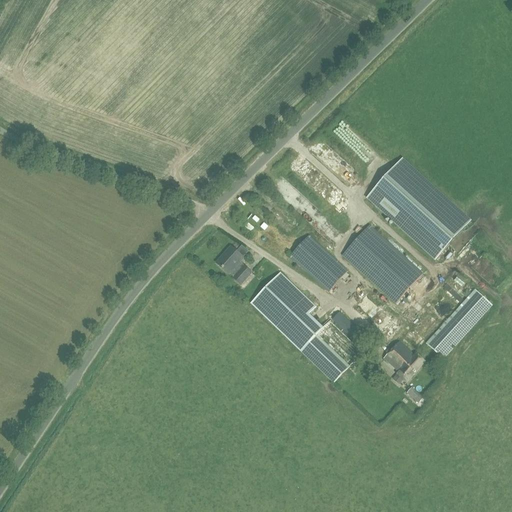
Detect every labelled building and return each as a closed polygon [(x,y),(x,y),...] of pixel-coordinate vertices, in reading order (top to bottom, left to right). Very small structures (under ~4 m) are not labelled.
[(470,222),(402,160),(368,197),(436,259),(470,222)] [(308,221),(331,239),(339,229),(316,211),(308,221)] [(251,232),(254,228),(249,223),(245,227),(251,232)] [(396,304),(423,274),(370,226),(343,256),(396,304)] [(329,293),(349,271),(309,235),(289,257),(329,293)] [(265,238),(261,236),(257,246),(286,257),(290,245),(266,237),(265,238)] [(344,252),(350,240),(344,237),(338,249),(344,252)] [(242,285),(252,273),(244,266),(242,268),(238,264),(244,258),(231,247),(217,263),(229,274),(230,273),(234,277),(234,278),(242,285)] [(474,268),(479,262),(473,256),(468,262),(474,268)] [(281,273),(251,304),(302,352),(324,328),(309,314),(316,306),(281,273)] [(362,296),(389,319),(380,329),(392,339),(406,323),(368,289),(362,296)] [(475,290),(427,343),(444,359),(492,305),(475,290)] [(360,346),(368,338),(340,312),(332,320),(360,346)] [(331,322),(324,328),(302,352),(335,383),(363,353),(331,322)] [(407,383),(426,362),(417,354),(401,340),(384,358),(399,372),(392,380),(399,386),(404,381),(407,383)] [(417,402),(422,397),(412,386),(406,392),(417,402)]
